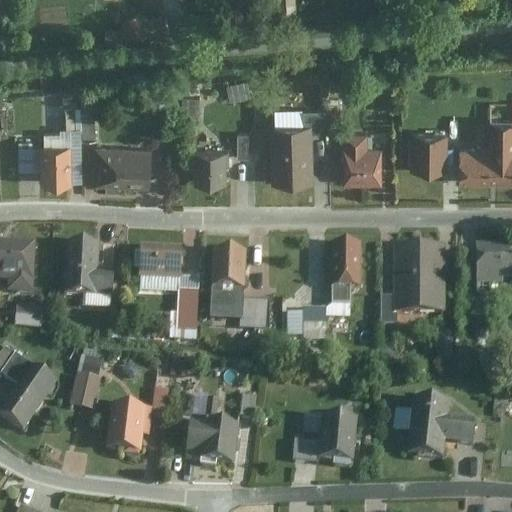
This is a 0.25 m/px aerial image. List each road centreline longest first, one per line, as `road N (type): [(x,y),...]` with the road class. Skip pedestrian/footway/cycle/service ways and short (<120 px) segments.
road 1 (residential): [(511,220),(0,214)]
road 2 (residential): [(224,498),(511,494)]
road 3 (residential): [(0,459),(98,491),(224,498)]
